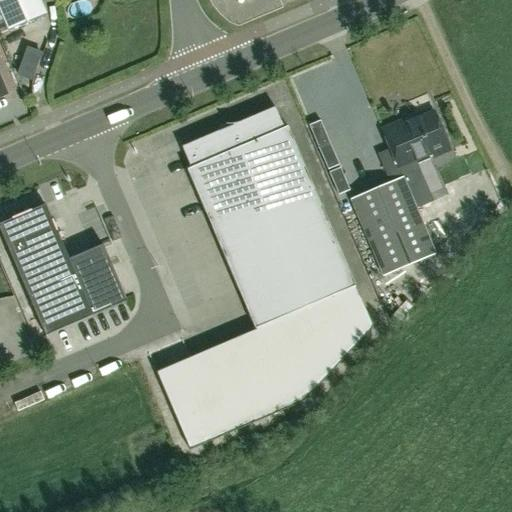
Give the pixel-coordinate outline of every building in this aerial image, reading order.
[(39,0),(0,0),(0,10),(9,31),(46,15),(39,0)] [(0,96),(8,93),(0,73),(0,96)] [(355,287),(287,127),(283,128),(275,108),(181,148),(190,168),(186,170),(255,331),(189,359),(211,410),(178,425),(189,451),(303,403),(373,329),(355,287)] [(403,122),(382,130),(397,167),(432,153),(436,156),(444,152),(444,148),(448,146),(434,113),(404,125),(403,122)] [(416,211),(402,178),(350,200),(383,276),(434,254),(416,211)] [(45,205),(0,224),(0,229),(46,336),(126,301),(111,263),(77,278),(45,205)] [(94,243),(110,237),(97,205),(81,211),(94,243)] [(395,317),(406,310),(396,294),(385,301),(395,317)]
